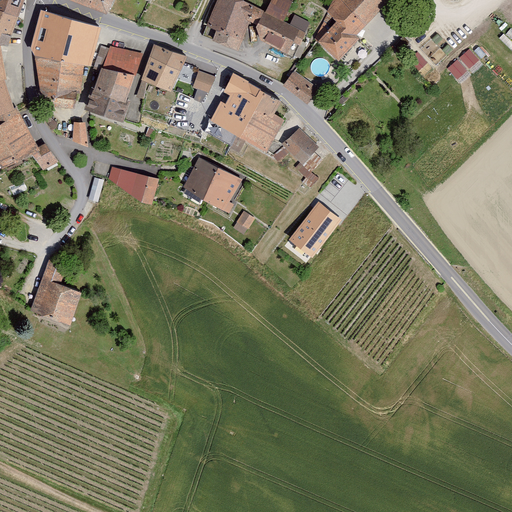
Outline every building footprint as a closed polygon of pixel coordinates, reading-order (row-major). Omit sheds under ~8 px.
[(23,0),(0,0),(0,13),(17,20),(23,0)] [(73,0),(106,14),(114,0),(73,0)] [(265,14),(236,0),(216,0),(206,26),(216,30),(212,41),(240,52),(249,23),(259,26),(265,14)] [(287,57),(300,32),(284,23),(293,2),(289,0),(272,0),(265,14),(259,26),(257,30),(259,44),(287,57)] [(338,23),(319,44),(338,60),(359,40),(355,35),(392,0),(333,0),(327,14),(338,23)] [(100,29),(41,11),(32,49),(34,55),(91,67),(100,29)] [(17,20),(0,13),(0,48),(9,47),(17,20)] [(111,46),(89,111),(121,123),(144,55),(111,46)] [(471,69),(472,71),(483,62),(471,47),(447,67),(457,80),(471,69)] [(154,48),(143,80),(170,92),(184,59),(154,48)] [(91,67),(34,55),(45,104),(74,109),(76,96),(80,96),(82,69),(90,69),(91,67)] [(322,87),(295,69),(285,85),(310,103),(322,87)] [(181,84),(177,95),(195,105),(200,92),(208,96),(215,79),(199,73),(193,91),(181,84)] [(232,150),(264,95),(234,74),(223,93),(225,95),(204,133),(232,150)] [(0,82),(0,115),(13,110),(7,81),(0,82)] [(248,142),(268,151),(285,121),(274,114),(281,103),(264,95),(232,150),(241,153),(248,142)] [(0,166),(4,172),(30,158),(36,151),(13,110),(0,115),(0,166)] [(86,125),(74,126),(72,142),(88,149),(86,125)] [(317,153),(298,133),(281,147),(304,167),(317,153)] [(59,162),(45,144),(38,147),(33,157),(43,171),(59,162)] [(219,169),(200,159),(182,189),(203,201),(219,169)] [(114,169),(110,184),(143,202),(152,205),(158,181),(114,169)] [(241,181),(219,169),(203,201),(228,215),(234,205),(230,201),(241,181)] [(95,181),(89,202),(97,204),(103,184),(95,181)] [(318,201),(289,240),(313,258),(342,220),(318,201)] [(244,215),(234,229),(244,236),(253,221),(244,215)] [(48,262),(29,312),(68,327),(81,293),(59,284),(65,268),(48,262)]
